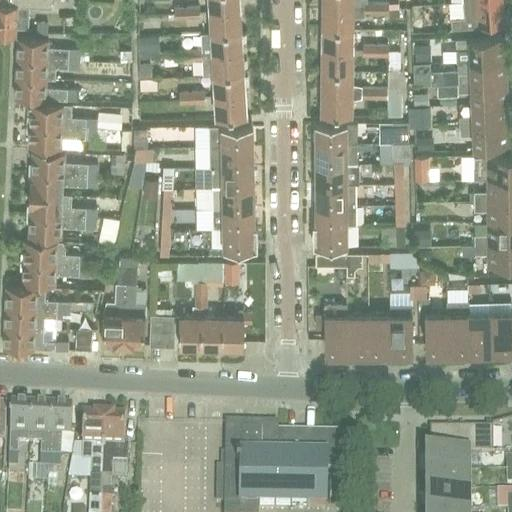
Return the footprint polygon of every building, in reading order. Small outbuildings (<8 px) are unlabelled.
[(52,0),(0,0),(0,32),(15,33),(16,28),(29,28),(30,5),(52,6),(52,0)] [(240,9),(239,0),(208,0),(209,11),(240,9)] [(502,0),(491,0),(463,2),(464,17),(451,18),(452,28),(505,25),(502,0)] [(363,3),(363,7),(363,14),(364,14),(364,13),(376,13),(376,2),(363,2),(363,3)] [(388,2),(376,2),(376,13),(388,13),(388,2)] [(175,18),(187,18),(186,7),(174,8),(175,18)] [(194,17),(200,17),(200,11),(199,7),(186,7),(187,18),(194,17)] [(364,17),(364,14),(363,14),(363,7),(353,7),(323,7),(322,28),(353,28),(353,17),(364,17)] [(417,8),(418,32),(429,31),(429,22),(435,22),(434,7),(417,8)] [(210,32),(242,30),(240,9),(209,11),(210,32)] [(147,26),(171,23),(170,13),(146,16),(147,26)] [(48,22),(38,22),(37,32),(48,33),(48,22)] [(353,50),(353,28),(322,28),(322,49),(353,50)] [(201,54),(243,51),(242,30),(210,32),(200,33),(201,49),(201,54)] [(139,58),(160,57),(159,35),(139,36),(139,58)] [(82,47),(48,45),(48,38),(18,36),(17,55),(81,58),(82,47)] [(470,61),(506,59),(505,37),(456,39),(456,49),(470,49),(470,61)] [(362,54),(375,55),(375,44),(363,44),(362,54)] [(388,44),(375,44),(375,55),(388,55),(388,44)] [(426,61),(425,44),(415,44),(415,61),(426,61)] [(189,50),(189,49),(177,50),(177,60),(190,60),(189,50)] [(190,60),(202,59),(201,54),(201,49),(189,49),(189,50),(190,60)] [(353,50),(322,49),(322,70),(352,71),(353,50)] [(213,74),(244,73),(243,51),(201,54),(202,59),(203,75),(213,74)] [(81,68),(81,58),(17,55),(16,78),(46,79),(57,79),(58,67),(81,68)] [(458,83),(507,81),(506,59),(470,61),(471,72),(458,73),(458,69),(430,70),(431,84),(458,83)] [(322,71),(321,91),(352,92),(361,92),(362,87),(352,85),(352,71),(322,70),(322,71)] [(244,73),(213,74),(214,96),(245,94),(244,73)] [(45,86),(46,79),(16,78),(16,97),(78,100),(79,88),(45,86)] [(472,104),(508,102),(507,81),(458,83),(458,93),(471,92),(472,104)] [(374,97),(374,87),(362,87),(361,92),(361,97),(374,97)] [(374,97),(387,98),(388,88),(374,87),(374,97)] [(192,92),(192,103),(205,103),(205,91),(192,92)] [(361,92),(352,92),(321,91),(321,113),(351,114),(352,99),(361,97),(361,92)] [(179,104),(192,103),(192,92),(180,93),(179,104)] [(419,105),(434,105),(434,93),(419,93),(419,105)] [(245,94),(214,96),(215,117),(247,116),(245,94)] [(30,124),(96,127),(97,117),(72,116),(72,104),(31,102),(30,124)] [(459,126),(509,124),(508,102),(472,104),(472,115),(459,116),(459,126)] [(357,143),(357,122),(315,122),(315,143),(357,143)] [(392,122),(392,143),(408,143),(409,122),(392,122)] [(96,127),(30,124),(30,145),(78,147),(79,137),(96,138),(96,127)] [(208,125),(209,146),(253,145),(253,124),(208,125)] [(473,148),(509,146),(509,124),(459,126),(460,136),(473,135),(473,148)] [(133,128),(133,148),(148,147),(147,127),(133,128)] [(315,143),(315,164),(358,163),(358,143),(357,143),(315,143)] [(409,143),(408,143),(392,143),(392,156),(409,156),(409,143)] [(253,145),(209,146),(209,167),(211,167),(253,166),(253,145)] [(148,148),(148,147),(133,148),(134,160),(152,161),(153,147),(148,148)] [(64,162),(64,151),(33,149),(32,171),(97,174),(98,163),(64,162)] [(111,153),(110,172),(124,173),(125,154),(111,153)] [(416,177),(428,177),(427,166),(427,155),(415,155),(416,177)] [(430,172),(469,171),(468,155),(430,156),(430,172)] [(474,179),(487,179),(511,179),(511,156),(473,157),(474,179)] [(358,163),(315,164),(315,184),(347,184),(359,184),(359,163),(358,163)] [(212,187),(222,187),(254,186),(253,166),(211,167),(212,187)] [(394,170),(394,184),(403,184),(403,170),(394,170)] [(97,185),(97,174),(32,171),(32,179),(30,179),(30,192),(62,194),(63,184),(97,185)] [(166,188),(175,188),(176,175),(167,174),(166,188)] [(144,179),(143,194),(157,195),(158,180),(144,179)] [(474,201),(511,200),(511,179),(487,179),(487,191),(474,191),(474,201)] [(315,184),(315,204),(347,204),(347,184),(315,184)] [(404,196),(403,184),(394,184),(394,196),(404,196)] [(254,207),(254,186),(222,187),(212,187),(212,207),(222,207),(254,207)] [(165,208),(174,208),(175,188),(166,188),(165,208)] [(62,194),(30,192),(29,204),(31,205),(30,214),(96,217),(96,207),(70,207),(71,194),(62,194)] [(511,200),(474,201),(474,211),(487,211),(487,222),(511,222),(511,200)] [(313,223),(313,225),(347,225),(357,225),(356,204),(347,204),(315,204),(315,223),(313,223)] [(222,228),(257,227),(257,225),(255,225),(254,207),(222,207),(212,207),(212,228),(222,228)] [(163,229),(173,229),(174,208),(165,208),(163,229)] [(395,212),(395,225),(405,224),(404,212),(395,212)] [(96,228),(96,217),(30,214),(29,235),(60,237),(61,227),(96,228)] [(511,222),(487,222),(487,234),(474,234),(474,244),(511,243),(511,222)] [(405,237),(405,224),(395,225),(395,237),(405,237)] [(347,225),(313,225),(313,246),(347,246),(347,225)] [(257,227),(222,228),(223,249),(257,248),(257,227)] [(173,229),(163,229),(162,254),(171,255),(173,229)] [(416,230),(416,244),(431,243),(431,229),(416,230)] [(65,241),(57,241),(25,239),(24,261),(90,264),(91,255),(64,254),(65,241)] [(462,254),(474,254),(487,254),(487,267),(511,266),(511,243),(474,244),(462,244),(462,254)] [(315,252),(315,265),(341,265),(341,253),(315,252)] [(341,253),(341,265),(347,265),(347,276),(355,276),(355,270),(358,267),(363,267),(363,253),(341,253)] [(90,275),(90,264),(24,261),(23,282),(54,284),(55,274),(90,275)] [(177,261),(177,278),(191,278),(191,281),(196,281),(202,281),(202,261),(177,261)] [(208,281),(222,281),(222,261),(202,261),(202,281),(208,281)] [(238,278),(238,261),(226,261),(226,278),(238,278)] [(102,343),(124,344),(126,279),(128,265),(116,264),(114,302),(105,302),(103,313),(102,343)] [(126,279),(124,344),(144,345),(146,304),(135,303),(136,265),(128,265),(126,279)] [(480,292),(480,283),(468,283),(468,292),(480,292)] [(418,285),(418,298),(427,298),(427,285),(418,285)] [(46,287),(7,286),(6,286),(6,306),(70,309),(71,300),(45,299),(46,287)] [(446,301),(447,313),(448,347),(469,346),(468,312),(468,300),(446,301)] [(324,348),(325,348),(346,348),(346,314),(346,302),(324,302),(324,314),(315,314),(315,326),(324,326),(324,348)] [(390,305),(390,314),(390,348),(412,348),(412,305),(390,305)] [(70,317),(70,309),(6,306),(5,326),(44,328),(44,316),(70,317)] [(179,315),(178,345),(200,346),(201,315),(201,306),(195,306),(192,306),(192,315),(179,315)] [(252,312),(238,311),(237,316),(223,316),(222,347),(244,347),(244,321),(252,322),(252,312)] [(511,311),(490,312),(491,346),(511,345),(511,311)] [(490,312),(468,312),(469,346),(491,346),(490,312)] [(448,347),(447,313),(425,314),(425,348),(448,347)] [(151,314),(150,345),(162,345),(164,314),(151,314)] [(176,315),(164,314),(162,345),(175,345),(175,338),(176,315)] [(368,314),(346,314),(346,348),(368,348),(368,314)] [(390,314),(368,314),(368,348),(390,348),(390,314)] [(200,346),(222,347),(223,316),(201,315),(200,346)] [(44,328),(5,326),(4,346),(69,349),(69,339),(43,338),(44,328)] [(76,329),(75,350),(91,350),(92,328),(80,328),(80,329),(76,329)] [(32,404),(11,403),(8,466),(17,467),(18,442),(30,443),(32,404)] [(40,466),(49,466),(52,405),(32,404),(30,443),(41,443),(40,466)] [(71,435),(72,414),(72,405),(52,405),(49,466),(60,467),(62,435),(71,435)] [(90,496),(101,497),(101,484),(104,415),(83,414),(82,444),(81,460),(91,460),(90,496)] [(124,445),(125,416),(104,415),(101,484),(101,497),(110,497),(112,461),(126,462),(127,445),(124,445)] [(343,470),(344,432),(277,431),(277,425),(278,425),(278,424),(226,423),(226,424),(227,424),(226,453),(221,453),(221,466),(226,466),(225,511),(257,511),(258,504),(259,504),(259,506),(308,507),(308,505),(327,505),(328,470),(343,470)] [(430,427),(430,452),(469,452),(469,453),(493,452),(493,427),(459,427),(459,430),(452,430),(452,427),(430,427)] [(430,458),(427,458),(427,471),(469,471),(469,453),(469,452),(430,452),(430,458)] [(469,490),(469,471),(427,471),(427,484),(430,484),(430,490),(469,490)] [(427,510),(469,510),(469,490),(430,490),(430,497),(427,497),(427,510)]
